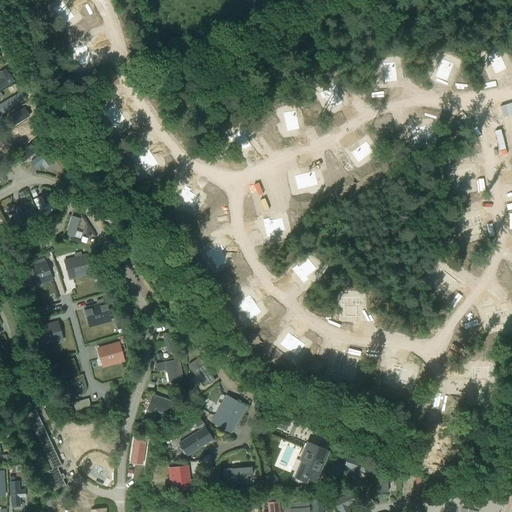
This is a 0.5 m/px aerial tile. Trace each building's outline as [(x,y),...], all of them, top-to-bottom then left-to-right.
[(51,4),(40,12),(52,28),(63,20),(51,4)] [(74,47),(61,52),(69,70),(81,65),(74,47)] [(497,55),(485,61),(493,79),(506,73),(497,55)] [(439,63),(432,82),(444,86),(451,68),(439,63)] [(391,66),(378,67),(380,87),(393,86),(391,66)] [(329,90),(317,96),(327,114),(339,107),(329,90)] [(15,95),(2,101),(6,110),(19,104),(15,95)] [(99,112),(87,121),(99,139),(112,131),(99,112)] [(289,115),(276,118),(280,138),(293,135),(289,115)] [(233,133),(221,139),(231,157),(243,150),(233,133)] [(424,134),(403,136),(404,152),(426,149),(424,134)] [(24,149),(18,143),(11,150),(22,164),(42,147),(35,140),(24,149)] [(355,160),(350,164),(361,179),(367,174),(365,172),(375,165),(367,154),(357,161),(355,160)] [(40,161),(46,168),(52,162),(46,156),(40,161)] [(129,157),(116,166),(128,184),(141,176),(129,157)] [(462,177),(443,179),(444,186),(446,186),(448,198),(461,197),(460,184),(463,184),(462,177)] [(315,182),(294,188),(298,202),(319,197),(315,182)] [(25,218),(36,212),(27,194),(16,200),(25,218)] [(41,217),(61,208),(57,199),(45,204),(42,196),(33,200),(41,217)] [(172,199),(163,215),(169,219),(170,216),(181,223),(188,211),(177,205),(179,203),(172,199)] [(67,233),(81,238),(83,232),(77,230),(81,217),(73,214),(67,233)] [(279,228),(257,233),(261,248),(282,243),(279,228)] [(472,231),(454,235),(456,243),(458,242),(462,254),(474,251),(471,239),(474,238),(472,231)] [(63,260),(69,280),(91,274),(85,254),(63,260)] [(205,257),(188,266),(192,273),(194,271),(200,282),(212,276),(206,265),(208,263),(205,257)] [(24,268),(30,287),(52,280),(46,261),(24,268)] [(303,268),(286,282),(296,294),(313,280),(303,268)] [(436,277),(427,289),(444,303),(453,290),(436,277)] [(501,282),(483,283),(484,300),(501,299),(501,282)] [(351,301),(343,321),(357,327),(366,307),(351,301)] [(83,309),(89,328),(111,322),(105,303),(83,309)] [(53,304),(40,307),(42,313),(54,310),(53,304)] [(237,308),(224,317),(237,335),(249,326),(237,308)] [(511,314),(509,311),(485,337),(497,349),(511,332),(511,314)] [(37,328),(42,347),(64,341),(59,322),(37,328)] [(97,349),(103,369),(125,362),(119,343),(97,349)] [(273,349),(264,362),(282,375),(291,362),(273,349)] [(202,385),(208,382),(209,384),(215,380),(199,356),(187,364),(202,385)] [(54,379),(79,374),(76,358),(51,363),(54,379)] [(157,363),(162,384),(184,379),(179,358),(157,363)] [(328,372),(324,391),(331,392),(332,390),(344,392),(347,379),(335,377),(335,374),(328,372)] [(469,379),(469,414),(486,414),(487,379),(469,379)] [(388,382),(383,400),(390,402),(391,399),(403,403),(406,390),(394,386),(395,384),(388,382)] [(152,394),(147,411),(167,416),(171,399),(152,394)] [(225,394),(213,422),(235,431),(247,403),(225,394)] [(54,491),(66,486),(63,479),(65,478),(63,473),(60,475),(57,468),(62,466),(33,406),(24,410),(52,469),(45,472),(54,491)] [(179,442),(188,456),(215,438),(207,424),(179,442)] [(142,459),(145,438),(137,437),(134,458),(142,459)] [(329,451),(306,441),(298,459),(299,460),(292,478),(307,484),(309,479),(316,482),(329,451)] [(341,470),(366,478),(371,465),(346,457),(344,462),(338,460),(336,464),(343,466),(341,470)] [(187,466),(167,469),(170,491),(190,489),(187,466)] [(232,475),(225,475),(225,482),(247,480),(247,476),(250,476),(249,474),(252,474),(252,467),(232,468),(232,475)] [(19,481),(10,481),(11,507),(21,506),(20,497),(25,497),(25,489),(20,489),(19,481)] [(324,511),(324,500),(313,500),(313,511),(324,511)] [(280,511),(279,501),(268,502),(269,511),(264,511),(280,511)] [(309,511),(309,506),(309,501),(287,502),(288,509),(290,509),(290,511),(309,511)]
